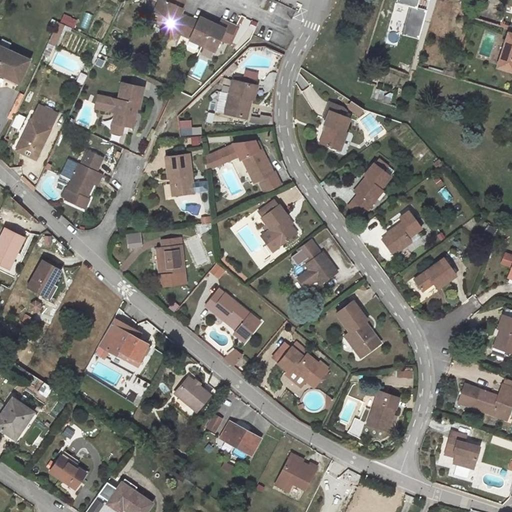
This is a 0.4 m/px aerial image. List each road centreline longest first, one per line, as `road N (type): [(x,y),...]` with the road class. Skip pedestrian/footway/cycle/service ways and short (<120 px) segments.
road 1 (residential): [(321,0),(285,72),(281,124),(299,176),(417,345),(421,407),(396,479)]
road 2 (unclassified): [(396,479),(280,416),(94,255)]
road 3 (residential): [(94,255),(176,101)]
road 4 (unclassified): [(94,255),(0,171)]
